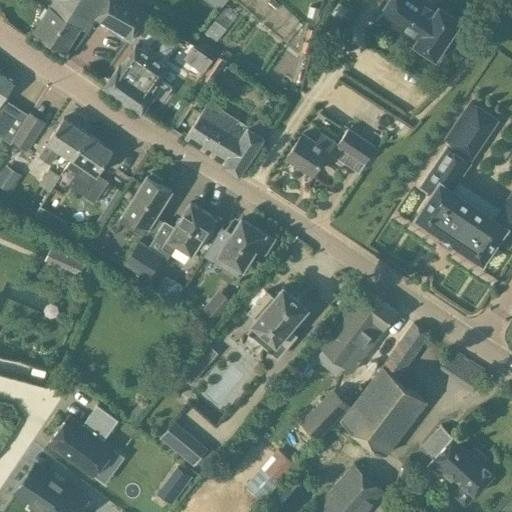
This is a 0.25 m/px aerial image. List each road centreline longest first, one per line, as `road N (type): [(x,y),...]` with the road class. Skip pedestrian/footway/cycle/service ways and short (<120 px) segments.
road 1 (tertiary): [(511,367),(0,33)]
road 2 (residential): [(0,468),(42,399),(0,388)]
